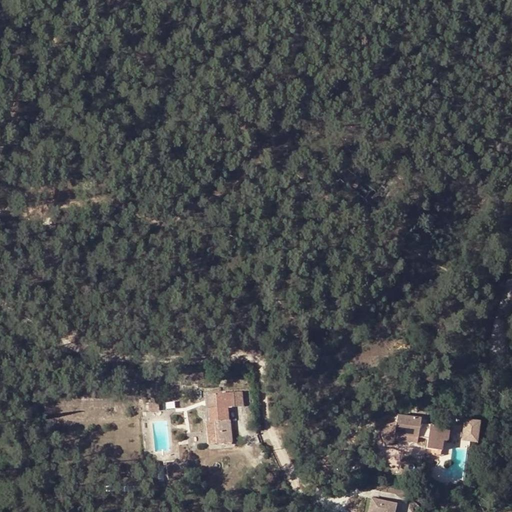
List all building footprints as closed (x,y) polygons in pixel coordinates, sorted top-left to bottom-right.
[(236,408),(236,394),(216,394),(217,409),(210,409),(210,422),(208,422),(208,444),(232,444),(231,421),(229,421),(229,408),(236,408)] [(245,407),(244,394),(236,394),(236,408),(245,407)] [(449,429),(427,426),(419,425),(420,420),(397,417),(396,423),(378,429),(384,447),(393,443),(394,436),(418,439),(427,440),(426,451),(437,452),(439,442),(443,443),(447,443),(449,429)] [(483,442),(485,420),(468,419),(466,441),(483,442)] [(394,436),(393,443),(417,447),(418,439),(394,436)] [(189,475),(188,461),(171,462),(172,477),(189,475)] [(190,472),(202,472),(203,462),(191,462),(190,472)] [(375,502),(372,511),(395,511),(396,507),(375,502)]
